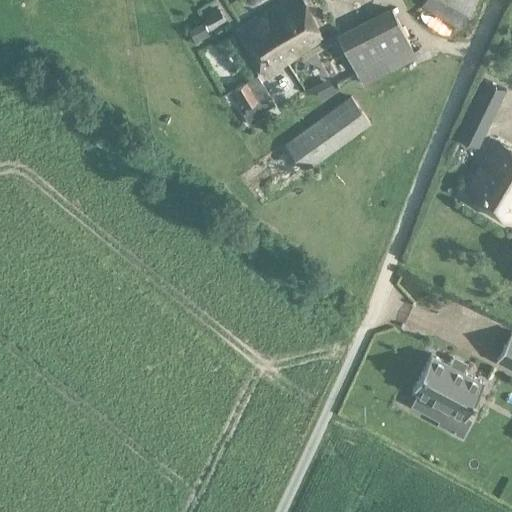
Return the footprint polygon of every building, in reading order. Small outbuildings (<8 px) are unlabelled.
[(301,0),(290,0),(240,31),(264,76),(322,38),(301,0)] [(477,0),(424,0),(421,6),(460,30),(477,0)] [(357,75),(411,47),(390,6),(336,34),(357,75)] [(219,9),(204,18),(210,29),(225,20),(219,9)] [(209,34),(202,21),(188,29),(195,42),(209,34)] [(257,74),(232,90),(245,111),(242,112),(250,124),(264,116),(261,112),(275,103),(257,74)] [(455,136),(479,148),(507,89),(483,78),(455,136)] [(285,144),(305,172),(371,123),(352,96),(285,144)] [(511,222),(511,220),(511,150),(498,143),(483,169),(480,167),(464,194),(511,222)] [(511,331),(496,359),(511,367),(511,331)] [(465,417),(484,382),(431,354),(412,389),(418,393),(412,404),(439,419),(446,407),(465,417)]
